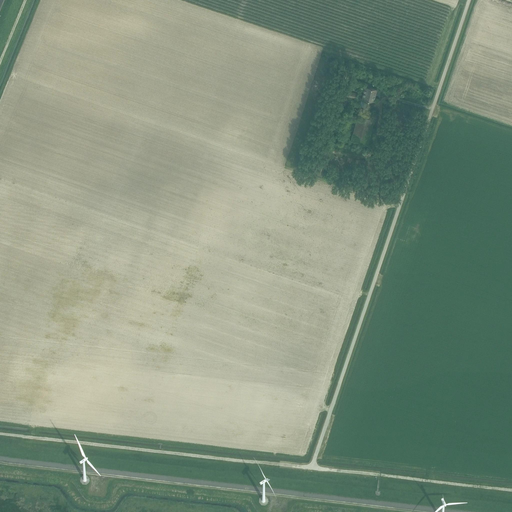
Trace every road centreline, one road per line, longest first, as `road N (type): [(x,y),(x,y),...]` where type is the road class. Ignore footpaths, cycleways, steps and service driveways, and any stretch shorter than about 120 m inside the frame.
road 1 (unclassified): [(379,474),(311,467),(469,0)]
road 2 (track): [(0,459),(468,511)]
road 3 (track): [(311,467),(0,433)]
road 4 (track): [(379,474),(511,490)]
